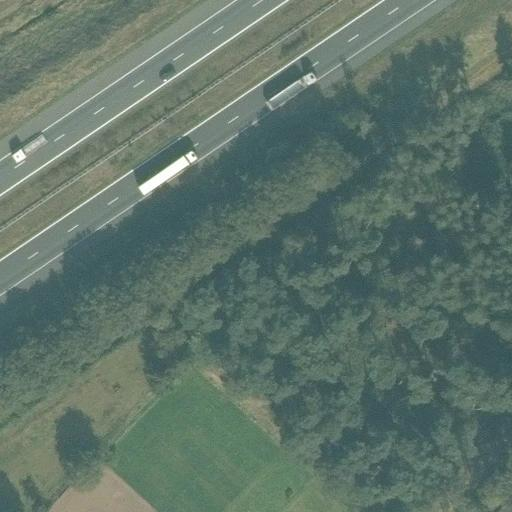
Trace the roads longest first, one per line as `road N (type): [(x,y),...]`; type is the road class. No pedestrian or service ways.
road 1 (motorway): [(0,282),(416,0)]
road 2 (motorway): [(263,0),(0,178)]
road 3 (track): [(431,511),(511,419)]
